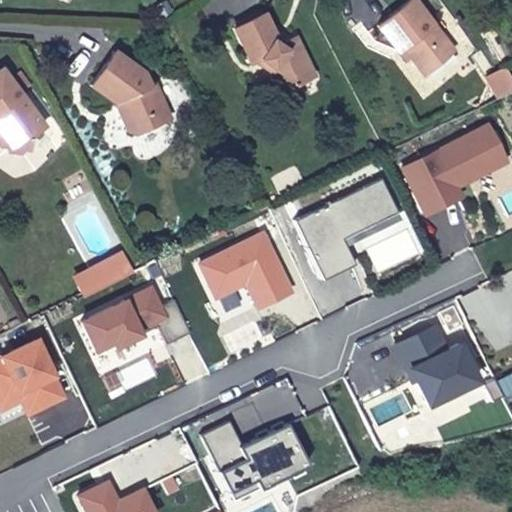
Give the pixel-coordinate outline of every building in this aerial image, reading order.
[(452,53),(411,0),(406,0),(374,25),(397,55),(401,52),(421,78),(452,53)] [(256,58),(265,66),(265,71),(276,93),(310,76),(291,36),(275,44),(271,39),(273,35),(261,11),(229,26),(246,63),(256,58)] [(113,97),(117,106),(115,115),(120,127),(131,131),(164,116),(147,81),(146,82),(144,83),(136,68),(110,47),(87,82),(105,96),(110,100),(113,97)] [(39,121),(0,66),(0,142),(3,148),(14,150),(20,145),(25,146),(28,131),(39,121)] [(491,90),(497,102),(509,97),(511,95),(511,85),(507,73),(496,78),(491,90)] [(485,129),(472,135),(488,171),(502,165),(485,129)] [(397,170),(419,216),(455,200),(449,186),(457,182),(462,184),(488,171),(472,135),(397,170)] [(287,222),(315,281),(347,265),(333,235),(342,231),(345,236),(391,214),(376,181),(287,222)] [(257,235),(194,265),(209,298),(230,289),(228,285),(238,280),(240,284),(252,308),(285,293),(257,235)] [(142,266),(133,249),(106,263),(114,279),(142,266)] [(238,280),(228,285),(230,289),(240,284),(238,280)] [(146,288),(75,320),(88,349),(106,341),(108,346),(134,335),(131,329),(149,321),(152,326),(160,344),(184,333),(169,300),(154,307),(146,288)] [(149,321),(131,329),(134,335),(152,326),(149,321)] [(427,327),(391,345),(420,406),(470,383),(453,347),(439,353),(427,327)] [(31,339),(0,353),(0,396),(25,385),(35,406),(57,396),(31,339)] [(35,406),(25,385),(0,396),(0,405),(15,399),(21,413),(35,406)] [(223,422),(194,436),(221,493),(248,479),(253,490),(300,466),(280,426),(235,447),(223,422)] [(253,490),(248,479),(221,493),(226,503),(253,490)] [(99,483),(71,496),(78,511),(144,511),(134,490),(108,502),(99,483)]
